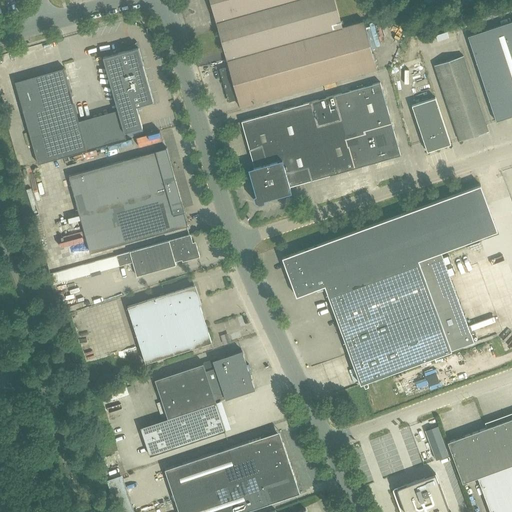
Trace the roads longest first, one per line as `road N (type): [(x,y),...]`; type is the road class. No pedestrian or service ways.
road 1 (unclassified): [(424,181),(390,72),(201,123)]
road 2 (unclassified): [(327,440),(234,243)]
road 3 (unclassified): [(424,181),(234,243)]
road 4 (unclassified): [(327,440),(511,374)]
road 5 (unclassified): [(40,511),(0,376)]
road 6 (unknown): [(467,23),(505,153)]
road 7 (unclassified): [(201,123),(170,12),(155,0)]
road 8 (unclassified): [(234,243),(201,123)]
